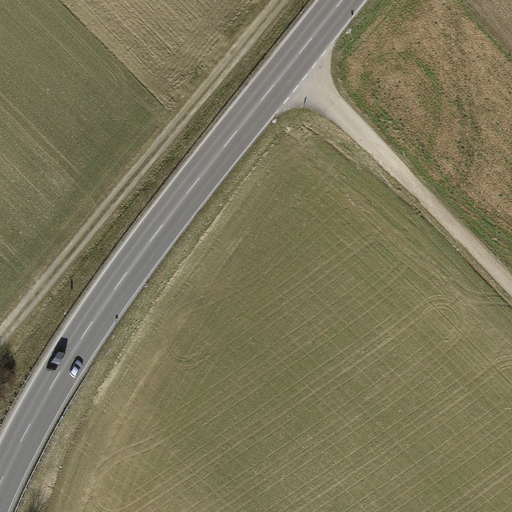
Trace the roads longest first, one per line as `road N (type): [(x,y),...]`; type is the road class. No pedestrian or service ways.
road 1 (primary): [(35,407),(109,297),(294,64)]
road 2 (track): [(272,0),(0,331)]
road 3 (unclassified): [(294,64),(511,279)]
